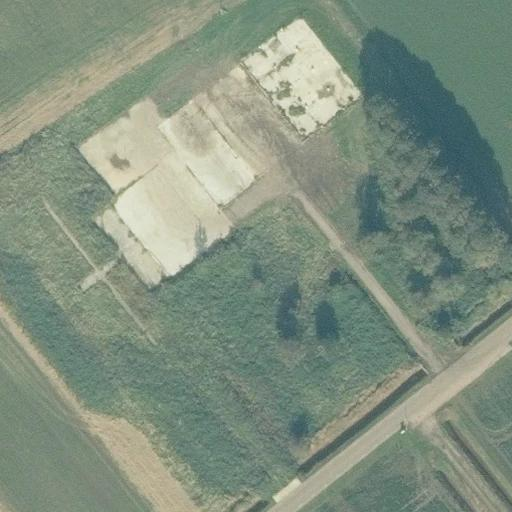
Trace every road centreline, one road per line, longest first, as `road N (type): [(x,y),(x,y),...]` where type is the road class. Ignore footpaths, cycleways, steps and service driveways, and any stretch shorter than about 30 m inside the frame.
road 1 (unclassified): [(285,511),(511,331)]
road 2 (track): [(495,511),(413,410)]
